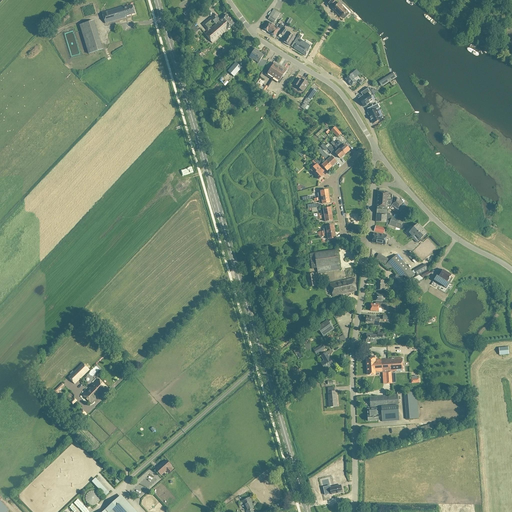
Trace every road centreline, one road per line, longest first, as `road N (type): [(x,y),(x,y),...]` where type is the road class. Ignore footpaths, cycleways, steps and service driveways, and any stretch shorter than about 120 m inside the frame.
road 1 (secondary): [(307,511),(156,0)]
road 2 (residential): [(353,511),(352,357),(367,241)]
road 3 (tertiary): [(511,269),(450,233),(400,181)]
road 4 (residential): [(367,241),(342,235),(333,175),(361,149)]
